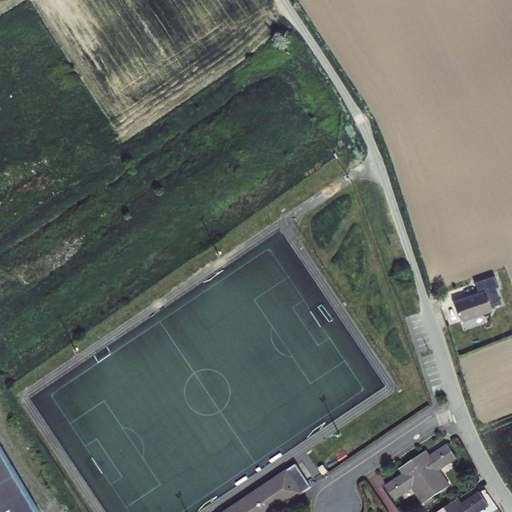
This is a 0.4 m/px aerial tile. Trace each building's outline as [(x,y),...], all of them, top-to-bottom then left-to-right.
[(500,285),(495,274),(476,281),(480,292),(455,300),(463,320),(483,312),(483,313),(487,314),(491,313),(494,308),(493,305),(503,302),(497,286),(500,285)] [(425,452),(413,460),(436,494),(449,486),(438,471),(456,458),(447,444),(429,457),(425,452)] [(0,511),(39,511),(0,446),(0,511)] [(436,494),(413,460),(401,468),(404,473),(385,485),(395,499),(412,488),(423,503),(436,494)] [(246,497),(224,511),(273,511),(312,487),(296,464),(275,478),(273,490),(266,495),(265,501),(246,497)] [(321,464),(316,468),(321,474),(326,471),(321,464)] [(275,478),(246,497),(265,501),(266,495),(273,490),(275,478)] [(445,507),(447,511),(478,511),(488,505),(479,492),(461,504),(457,499),(445,507)]
